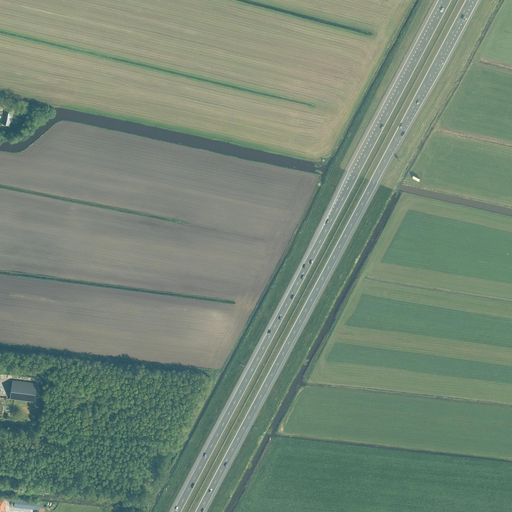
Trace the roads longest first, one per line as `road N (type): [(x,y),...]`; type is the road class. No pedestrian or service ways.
road 1 (motorway): [(199,511),(469,0)]
road 2 (motorway): [(446,0),(177,511)]
